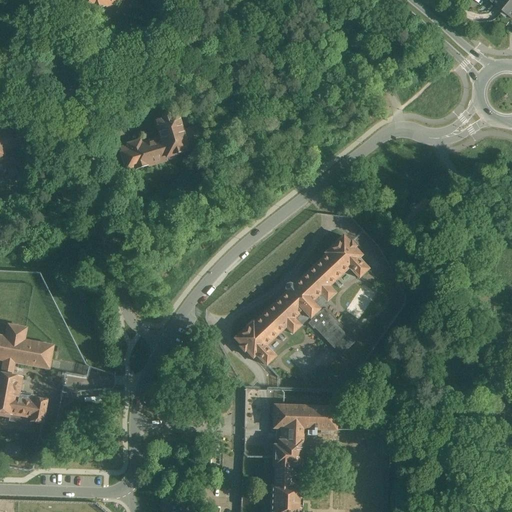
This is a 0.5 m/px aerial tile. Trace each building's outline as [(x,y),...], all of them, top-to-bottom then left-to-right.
[(80,0),(84,11),(92,8),(93,11),(106,7),(105,4),(117,0),(123,0),(123,1),(124,0),(80,0)] [(511,0),(492,0),(491,2),(511,19),(511,0)] [(184,130),(178,114),(169,117),(168,113),(162,114),(163,119),(154,122),(160,138),(141,145),(140,142),(127,147),(127,148),(120,151),(126,170),(135,168),(136,171),(148,167),(148,165),(165,159),(165,161),(175,158),(174,155),(189,150),(188,147),(206,142),(201,126),(191,129),(190,128),(184,130)] [(0,135),(0,157),(4,156),(2,153),(20,145),(13,130),(0,135)] [(353,343),(322,310),(320,312),(319,311),(319,310),(317,309),(326,301),(326,302),(335,294),(328,287),(348,268),(358,278),(368,270),(358,259),(361,256),(354,248),(355,247),(351,242),(349,243),(343,236),(324,254),(326,255),(292,286),(291,285),(290,285),(289,285),(287,285),(286,286),(285,287),(285,289),(286,290),(287,291),(254,323),(252,321),(234,339),(241,346),(239,347),(244,352),(245,350),(252,358),(256,355),(266,366),(275,357),(265,346),(285,327),(292,334),(300,326),(300,325),(308,318),(309,319),(310,319),(311,321),(309,323),(340,355),(353,343)] [(7,338),(0,336),(0,361),(4,362),(1,375),(0,374),(0,415),(11,418),(10,421),(30,425),(31,422),(42,424),(46,402),(33,399),(32,402),(16,398),(20,379),(10,377),(13,364),(48,370),(52,347),(24,341),(27,330),(9,326),(7,338)] [(336,407),(273,406),(273,428),(276,428),(275,446),(272,446),(272,466),(274,466),(274,485),(271,485),(270,511),(297,511),(298,510),(301,510),(302,500),(298,500),(299,487),(290,487),(291,468),(300,469),(300,442),(299,442),(300,428),(335,429),(336,407)]
